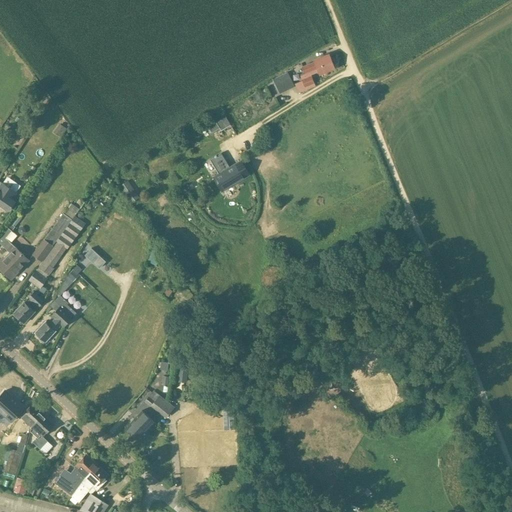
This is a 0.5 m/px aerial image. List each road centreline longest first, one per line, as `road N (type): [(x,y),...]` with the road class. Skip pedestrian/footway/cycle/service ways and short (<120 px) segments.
road 1 (track): [(330,0),(511,468)]
road 2 (tertiary): [(150,482),(0,345)]
road 3 (track): [(365,89),(511,3)]
